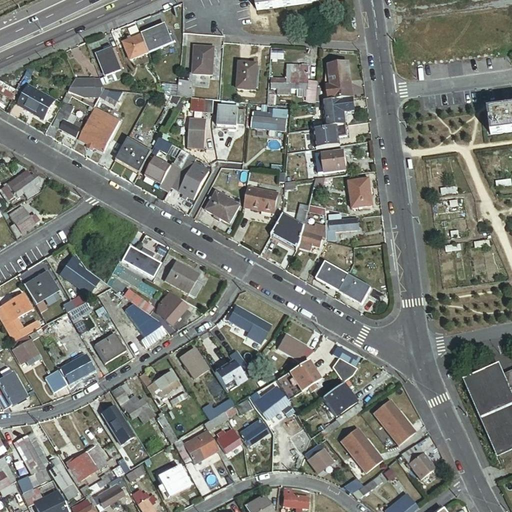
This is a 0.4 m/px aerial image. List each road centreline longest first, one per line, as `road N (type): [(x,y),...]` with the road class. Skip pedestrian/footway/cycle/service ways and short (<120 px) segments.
road 1 (residential): [(246,269),(217,315),(71,405),(0,422)]
road 2 (unclassified): [(421,348),(384,92)]
road 3 (residential): [(246,269),(389,348),(421,348)]
road 4 (residential): [(200,511),(250,485),(280,481),(317,484),(359,511)]
road 5 (residential): [(109,191),(246,269)]
road 6 (secondary): [(0,60),(135,0)]
road 7 (unclassified): [(474,477),(421,348)]
road 8 (residential): [(109,191),(0,259)]
road 9 (residential): [(511,74),(384,92)]
road 10 (residential): [(0,128),(109,191)]
